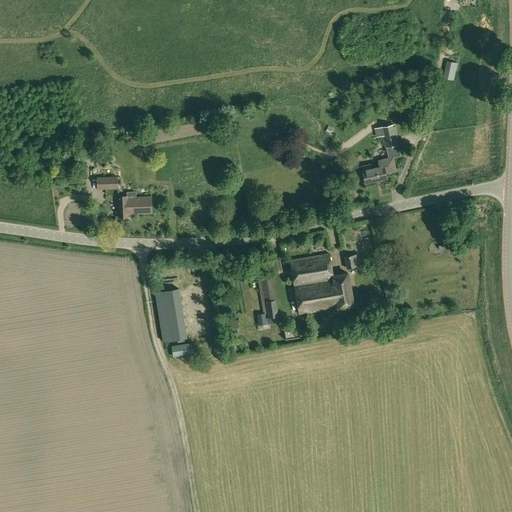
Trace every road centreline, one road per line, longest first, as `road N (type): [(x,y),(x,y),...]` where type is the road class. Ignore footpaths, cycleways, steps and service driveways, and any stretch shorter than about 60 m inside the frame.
road 1 (unclassified): [(0,228),(96,241),(209,242),(511,188)]
road 2 (track): [(137,243),(197,511)]
